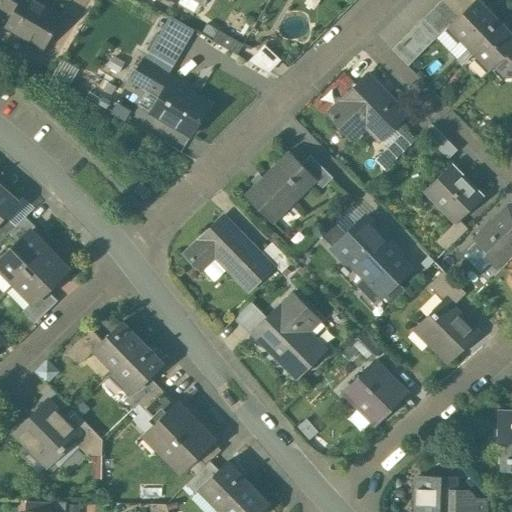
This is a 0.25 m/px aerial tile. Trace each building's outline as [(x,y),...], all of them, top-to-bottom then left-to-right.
[(0,0),(0,5),(2,7),(5,2),(15,8),(19,0),(0,0)] [(19,0),(15,8),(5,24),(43,47),(62,16),(35,0),(19,0)] [(464,9),(455,0),(440,0),(440,1),(456,17),(464,9)] [(448,25),(447,27),(468,48),(498,18),(479,0),(473,0),(473,1),(464,9),(456,17),(448,25)] [(473,1),(472,0),(455,0),(464,9),(473,1)] [(456,17),(440,1),(432,9),(448,25),(456,17)] [(448,25),(432,9),(424,17),(440,33),(447,27),(448,25)] [(170,16),(145,59),(169,73),(194,30),(170,16)] [(440,33),(424,17),(416,25),(432,41),(440,33)] [(511,46),(511,33),(498,18),(468,48),(488,69),(493,65),(511,46)] [(416,25),(408,33),(424,49),(432,41),(416,25)] [(217,30),(213,40),(238,49),(242,39),(217,30)] [(424,49),(408,33),(400,41),(416,57),(424,49)] [(416,57),(400,41),(391,49),(407,65),(416,57)] [(264,72),(280,58),(266,42),(250,56),(264,72)] [(511,46),(493,65),(503,76),(511,76),(511,46)] [(145,59),(142,58),(130,79),(159,96),(150,111),(191,134),(209,104),(179,86),(182,81),(169,73),(145,59)] [(378,86),(368,75),(341,100),(342,101),(328,115),(347,134),(361,120),(377,135),(388,125),(391,128),(404,116),(377,87),(378,86)] [(406,131),(381,155),(390,164),(415,139),(406,131)] [(288,151),(244,194),(272,223),(315,181),(316,179),(301,163),(288,151)] [(138,159),(128,153),(121,165),(131,171),(138,159)] [(332,177),(309,155),(301,163),(316,179),(315,181),(322,187),(332,177)] [(451,165),(428,187),(445,205),(442,207),(455,221),(458,219),(482,196),(451,165)] [(16,202),(0,188),(0,221),(5,216),(16,202)] [(508,210),(502,211),(475,237),(482,245),(483,251),(496,265),(511,249),(511,206),(508,210)] [(5,216),(0,221),(0,240),(7,233),(15,225),(5,216)] [(15,225),(7,233),(16,243),(29,230),(30,231),(35,226),(25,216),(15,225)] [(223,216),(185,253),(201,269),(215,255),(249,289),(272,265),(223,216)] [(397,251),(364,217),(338,242),(351,255),(347,259),(368,280),(397,251)] [(455,221),(435,240),(445,250),(467,228),(458,219),(455,221)] [(16,243),(0,258),(0,267),(14,282),(48,249),(30,231),(29,230),(16,243)] [(434,261),(411,237),(400,247),(424,271),(434,261)] [(48,249),(14,282),(32,300),(33,301),(46,289),(67,269),(48,249)] [(465,292),(443,270),(433,280),(455,302),(465,292)] [(46,289),(33,301),(32,300),(22,310),(34,322),(57,300),(46,289)] [(266,317),(251,331),(252,332),(297,378),(326,350),(298,322),(311,309),(294,292),(281,305),(279,303),(266,317)] [(251,301),(234,318),(250,334),(252,332),(251,331),(266,317),(251,301)] [(447,302),(436,313),(433,310),(419,325),(431,338),(428,341),(447,360),(476,332),(447,302)] [(102,339),(93,348),(94,349),(114,369),(141,343),(120,321),(102,339)] [(90,328),(67,350),(80,362),(94,349),(93,348),(102,339),(90,328)] [(380,349),(362,331),(352,342),(370,360),(380,349)] [(141,343),(114,369),(133,389),(134,390),(149,376),(161,364),(141,343)] [(372,362),(345,389),(358,401),(355,404),(375,424),(406,393),(394,381),(393,382),(372,362)] [(133,389),(114,369),(108,375),(108,380),(117,389),(122,389),(128,395),(133,389)] [(149,376),(134,390),(133,389),(128,395),(124,399),(133,408),(138,403),(157,385),(149,376)] [(157,385),(138,403),(155,421),(174,402),(157,385)] [(66,419),(48,401),(16,432),(29,445),(32,443),(49,460),(72,437),(78,431),(66,419)] [(155,421),(143,432),(181,471),(196,456),(212,441),(213,440),(175,402),(155,421)] [(102,438),(75,411),(66,419),(78,431),(72,437),(87,453),(101,453),(102,438)] [(511,412),(497,412),(497,427),(503,428),(503,441),(511,441),(510,457),(507,457),(507,461),(511,461),(511,412)] [(212,441),(196,456),(205,465),(209,460),(220,449),(212,441)] [(205,465),(186,483),(195,493),(200,488),(199,487),(218,469),(209,460),(205,465)] [(247,482),(226,461),(218,469),(199,487),(200,488),(220,508),(247,482)] [(457,477),(416,476),(414,511),(456,511),(457,493),(463,493),(463,488),(457,488),(457,477)] [(247,482),(220,508),(223,511),(258,511),(267,503),(247,482)] [(65,511),(66,500),(50,500),(48,511),(65,511)] [(167,511),(166,503),(149,503),(148,511),(167,511)]
